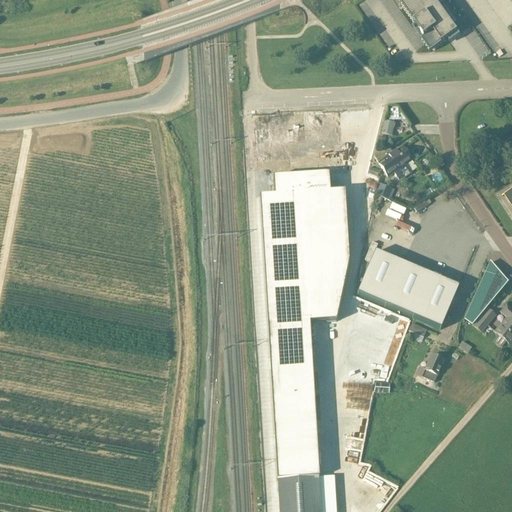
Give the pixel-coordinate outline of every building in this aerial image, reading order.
[(430,53),(448,41),(450,44),(461,36),(434,0),(396,0),(416,26),(412,29),(430,53)] [(389,38),(384,42),(390,50),(389,51),(398,61),(404,56),(389,38)] [(403,108),(392,108),(392,120),(403,120),(403,108)] [(271,128),(257,129),(258,149),(287,148),(287,143),(298,143),(297,129),(292,129),(292,122),(271,123),(271,128)] [(382,135),(391,137),(395,125),(385,122),(382,135)] [(386,140),(379,138),(377,145),(384,147),(386,140)] [(388,148),(374,157),(389,179),(395,175),(399,182),(411,173),(406,166),(412,162),(403,148),(393,155),(388,148)] [(498,153),(479,166),(489,180),(508,167),(498,153)] [(370,169),(368,175),(377,179),(380,172),(370,169)] [(258,198),(266,327),(308,324),(335,322),(348,260),(344,193),(330,193),(329,175),(274,179),(275,197),(258,198)] [(376,196),(387,201),(392,190),(381,185),(376,196)] [(375,253),(357,295),(440,331),(458,288),(375,253)] [(471,325),(506,285),(498,275),(489,271),(491,267),(490,265),(491,264),(490,263),(463,321),(464,321),(464,320),(471,325)] [(507,319),(495,333),(510,346),(511,342),(511,311),(506,307),(501,314),(507,319)] [(488,324),(482,319),(474,328),(481,333),(488,324)] [(266,327),(275,480),(276,480),(318,477),(308,324),(266,327)] [(411,325),(408,332),(423,338),(426,331),(411,325)] [(459,348),(468,354),(471,349),(462,343),(459,348)] [(434,385),(437,378),(444,362),(431,356),(425,371),(419,368),(415,376),(434,385)] [(368,409),(371,386),(334,381),(331,403),(368,409)] [(348,464),(348,427),(356,427),(356,420),(334,420),(335,464),(348,464)] [(276,480),(278,511),(319,511),(318,477),(276,480)]
